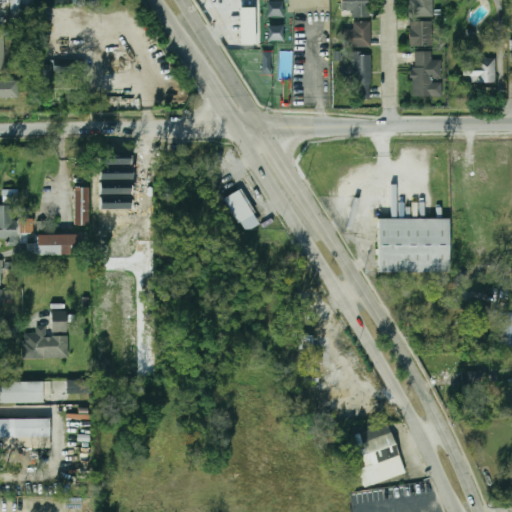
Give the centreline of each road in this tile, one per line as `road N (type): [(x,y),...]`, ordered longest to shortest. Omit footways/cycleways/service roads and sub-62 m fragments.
road 1 (tertiary): [(511,124),(0,130)]
road 2 (secondary): [(236,128),(401,400),(456,511)]
road 3 (secondary): [(480,511),(411,361),(303,190)]
road 4 (secondary): [(263,128),(184,0)]
road 5 (residential): [(392,127),(391,0)]
